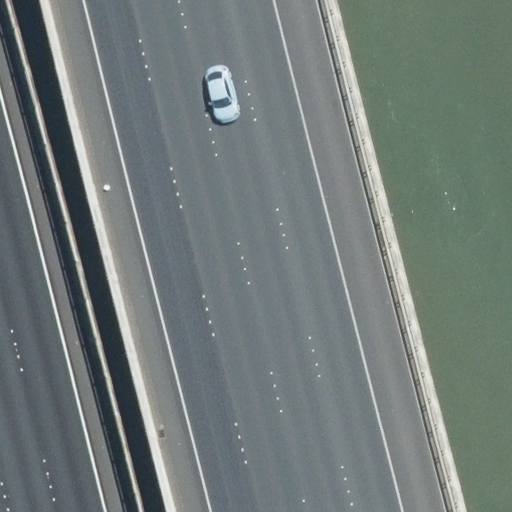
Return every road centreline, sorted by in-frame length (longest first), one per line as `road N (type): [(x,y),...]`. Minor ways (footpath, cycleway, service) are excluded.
road 1 (motorway): [(136,0),(265,511)]
road 2 (motorway): [(57,511),(0,281)]
